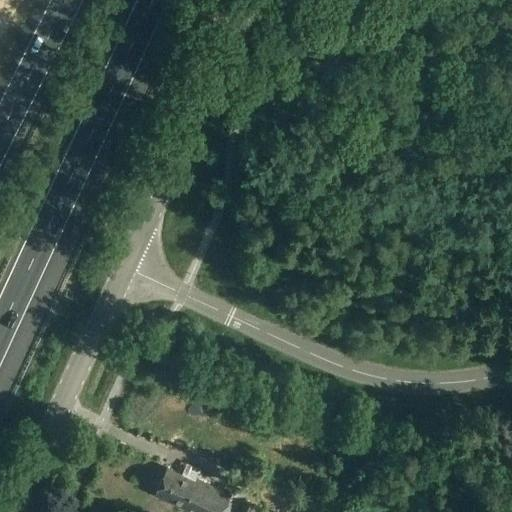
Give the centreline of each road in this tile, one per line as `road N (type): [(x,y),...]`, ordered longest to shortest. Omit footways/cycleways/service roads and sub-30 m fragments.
road 1 (tertiary): [(123,269),(380,379),(459,383),(511,372)]
road 2 (motorway): [(0,330),(152,0)]
road 3 (secondary): [(123,269),(249,0)]
road 4 (secondary): [(11,511),(123,269)]
road 5 (motorway): [(67,0),(0,134)]
